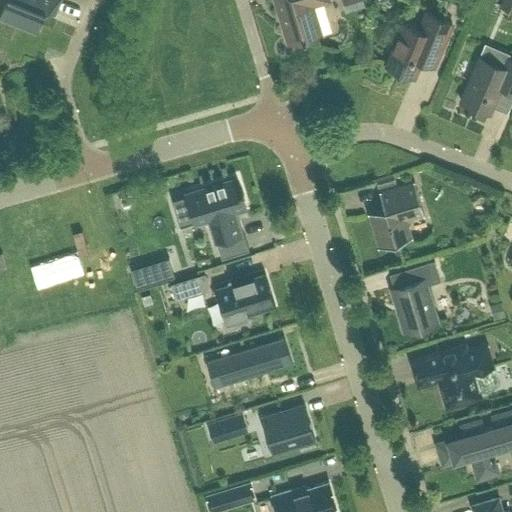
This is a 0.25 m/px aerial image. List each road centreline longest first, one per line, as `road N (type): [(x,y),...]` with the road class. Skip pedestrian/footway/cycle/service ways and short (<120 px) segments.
road 1 (residential): [(400,511),(286,137)]
road 2 (residential): [(511,180),(384,132),(286,137)]
road 3 (residential): [(286,137),(243,126),(88,171)]
road 4 (residential): [(94,0),(63,87),(88,171)]
road 5 (residential): [(286,137),(241,0)]
